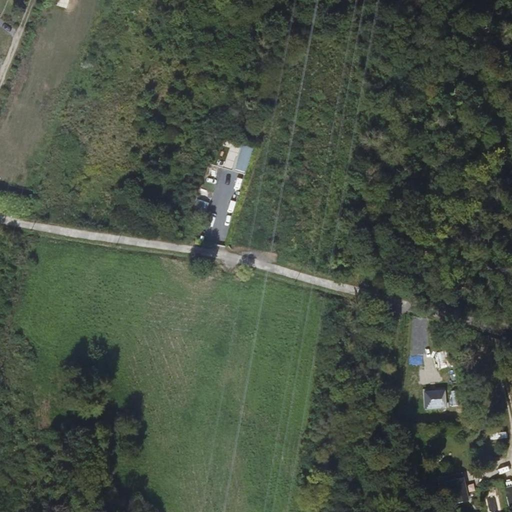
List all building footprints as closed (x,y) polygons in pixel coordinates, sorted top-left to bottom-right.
[(226,211),(232,212),(236,198),(230,197),(226,211)] [(364,282),(373,285),(374,279),(365,276),(364,282)] [(452,350),(445,351),(448,366),(454,365),(452,350)] [(425,396),(426,407),(442,406),(441,394),(425,396)] [(461,479),(458,479),(448,481),(453,504),(466,501),(461,479)]
